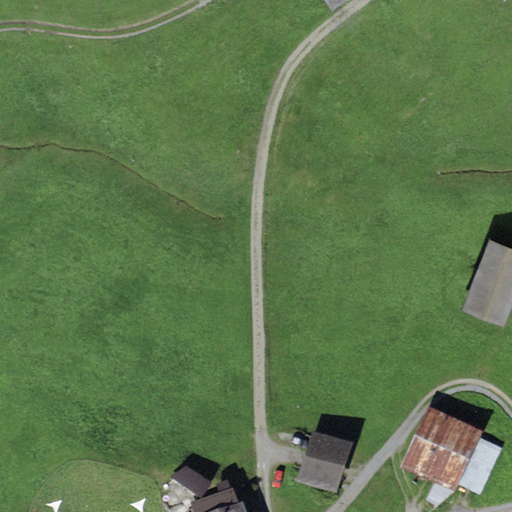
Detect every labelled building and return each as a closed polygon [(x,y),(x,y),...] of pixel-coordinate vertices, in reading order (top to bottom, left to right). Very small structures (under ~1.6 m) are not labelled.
[(324,0),(332,11),(348,0),(324,0)] [(503,328),(511,305),(511,247),(490,239),(462,312),(503,328)] [(477,439),(481,430),(428,407),(401,468),(455,491),(458,484),(477,439)] [(337,491),(352,442),(312,430),(297,479),(337,491)] [(477,439),(458,484),(480,494),(499,448),(477,439)] [(201,496),(209,483),(186,464),(171,475),(201,496)] [(192,503),(195,511),(212,511),(238,503),(233,489),(192,503)] [(246,511),(243,502),(238,503),(212,511),(246,511)]
